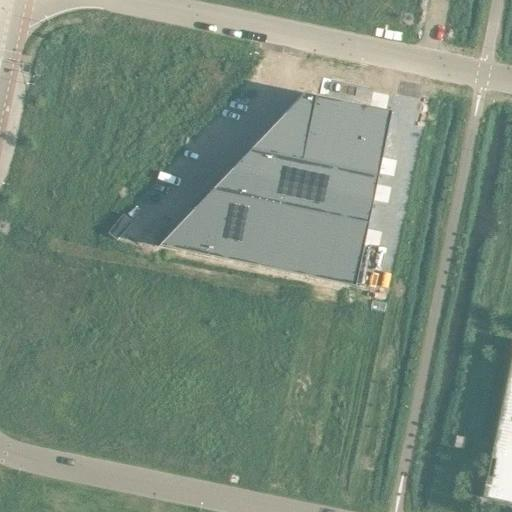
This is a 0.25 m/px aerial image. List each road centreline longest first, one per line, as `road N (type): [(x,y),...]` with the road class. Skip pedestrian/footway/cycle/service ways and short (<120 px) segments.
road 1 (unknown): [(267,507),(367,50)]
road 2 (unclassified): [(511,79),(116,0)]
road 3 (unclassified): [(0,445),(290,511)]
